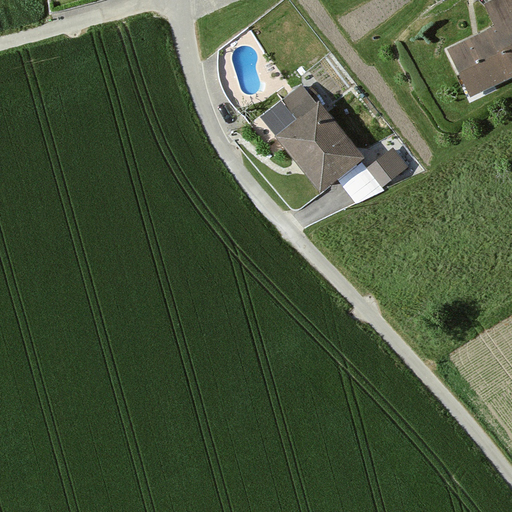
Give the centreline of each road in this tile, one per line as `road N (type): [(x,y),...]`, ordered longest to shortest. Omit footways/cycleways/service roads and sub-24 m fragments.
road 1 (unclassified): [(178,0),(200,85),(238,163),(303,246),(511,470)]
road 2 (track): [(0,42),(162,0)]
